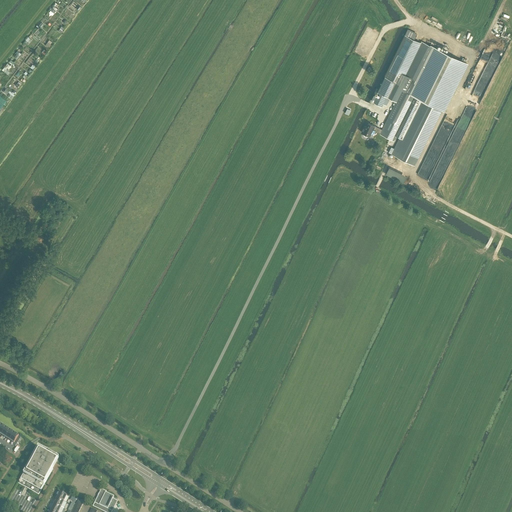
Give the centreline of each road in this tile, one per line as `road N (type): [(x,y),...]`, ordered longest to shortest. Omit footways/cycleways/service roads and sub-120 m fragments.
road 1 (unclassified): [(240,511),(0,364)]
road 2 (secondary): [(158,483),(0,382)]
road 3 (track): [(0,331),(73,213)]
